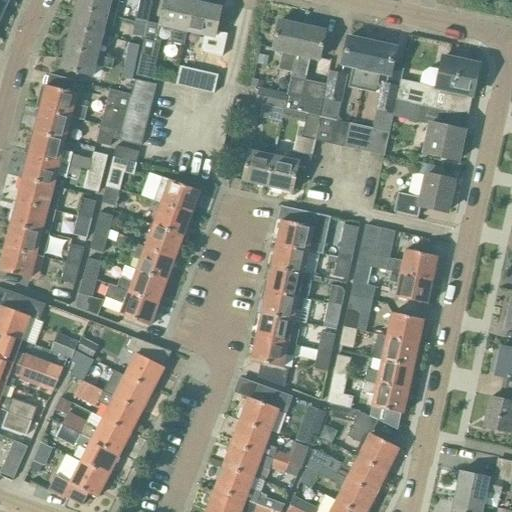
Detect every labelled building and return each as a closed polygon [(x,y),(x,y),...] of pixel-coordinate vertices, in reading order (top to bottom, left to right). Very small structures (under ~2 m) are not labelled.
[(0,0),(0,20),(9,2),(5,0),(0,0)] [(70,0),(69,7),(76,8),(76,9),(116,19),(120,0),(70,0)] [(148,22),(147,26),(145,38),(144,37),(136,76),(153,80),(162,41),(157,39),(161,26),(174,29),(171,44),(184,46),(187,32),(188,32),(194,3),(179,0),(166,0),(161,24),(149,22),(148,22)] [(135,23),(147,26),(148,22),(149,22),(153,4),(140,1),(135,23)] [(194,3),(188,32),(216,38),(222,9),(194,3)] [(116,19),(76,9),(73,19),(66,17),(64,28),(71,29),(103,37),(106,27),(113,29),(116,19)] [(293,73),(304,27),(280,22),(274,50),(283,52),(279,70),(292,73),(293,73)] [(145,38),(147,26),(135,23),(133,35),(144,37),(145,38)] [(288,94),(285,110),(319,118),(323,98),(303,94),(308,74),(312,58),(321,60),(327,32),(304,27),(293,73),(292,73),(288,94)] [(65,50),(98,58),(100,48),(108,50),(111,39),(103,37),(71,29),(68,40),(61,38),(59,48),(65,50)] [(363,91),(374,42),(351,37),(344,66),(355,69),(351,88),(363,91)] [(398,48),(374,42),(363,91),(376,94),(381,74),(391,77),(398,48)] [(125,64),(135,67),(139,46),(129,44),(125,64)] [(115,62),(98,58),(65,50),(63,60),(56,58),(53,68),(93,78),(95,67),(112,72),(115,62)] [(402,80),(400,87),(398,98),(449,109),(452,93),(473,97),(479,66),(445,58),(438,88),(402,80)] [(131,84),(135,67),(125,64),(121,82),(131,84)] [(185,68),(181,86),(214,94),(218,76),(185,68)] [(321,118),(335,121),(337,122),(337,121),(341,103),(342,103),(349,75),(330,71),(328,78),(323,98),(319,118),(321,118)] [(133,90),(154,96),(157,85),(135,80),(133,90)] [(374,129),(376,129),(390,132),(393,117),(394,118),(398,98),(400,87),(384,84),(374,129)] [(41,87),(38,97),(42,98),(39,110),(70,118),(85,121),(88,108),(74,104),(76,95),(45,87),(44,88),(41,87)] [(263,105),(285,110),(288,94),(259,87),(256,103),(263,105)] [(123,130),(125,120),(127,110),(130,100),(131,95),(110,89),(101,125),(115,128),(123,130)] [(133,90),(131,95),(130,100),(152,106),(154,96),(133,90)] [(130,100),(127,110),(149,116),(152,106),(130,100)] [(263,105),(256,103),(249,102),(243,126),(258,129),(263,105)] [(417,102),(413,122),(414,122),(431,126),(424,154),(458,161),(465,132),(445,127),(449,109),(417,102)] [(64,141),(70,118),(39,110),(33,133),(64,141)] [(127,110),(125,120),(147,126),(149,116),(127,110)] [(319,118),(285,110),(283,118),(306,123),(302,138),(316,141),(321,118),(319,118)] [(330,144),(335,121),(321,118),(316,141),(330,144)] [(125,120),(123,130),(122,130),(144,135),(147,126),(125,120)] [(335,121),(330,144),(343,147),(348,123),(337,121),(337,122),(335,121)] [(362,126),(348,123),(343,147),(357,150),(362,126)] [(101,125),(97,143),(110,146),(112,139),(120,141),(122,130),(123,130),(115,128),(101,125)] [(376,129),(374,129),(362,126),(357,150),(370,153),(376,129)] [(390,132),(376,129),(370,153),(384,156),(390,132)] [(142,146),(144,135),(122,130),(120,141),(142,146)] [(64,141),(33,133),(28,156),(70,166),(73,154),(62,151),(64,141)] [(113,159),(137,165),(140,152),(117,146),(113,159)] [(249,151),(242,182),(267,187),(274,156),(275,156),(276,150),(267,148),(266,154),(249,151)] [(90,171),(103,175),(108,156),(94,152),(90,171)] [(274,156),(267,187),(292,192),(297,168),(309,170),(312,157),(291,153),(290,159),(275,156),(274,156)] [(70,166),(28,156),(22,180),(53,187),(56,176),(67,178),(70,166)] [(111,168),(107,186),(120,189),(124,173),(125,171),(111,168)] [(103,175),(90,171),(85,189),(99,192),(103,175)] [(454,181),(426,175),(421,198),(398,193),(394,212),(418,218),(420,207),(447,212),(454,181)] [(160,204),(191,215),(199,192),(161,179),(153,201),(160,204)] [(53,187),(22,180),(16,202),(56,212),(60,200),(50,198),(53,187)] [(120,189),(107,186),(102,203),(116,207),(120,189)] [(78,217),(91,221),(96,202),(83,198),(78,217)] [(10,225),(51,235),(56,212),(16,202),(10,225)] [(191,215),(160,204),(152,226),(183,237),(191,215)] [(450,224),(452,213),(421,208),(419,218),(450,224)] [(322,255),(331,217),(294,209),(291,223),(282,221),(276,244),(308,251),(322,255)] [(95,232),(108,235),(113,216),(100,212),(95,232)] [(87,238),(91,221),(78,217),(73,235),(87,238)] [(10,225),(4,248),(36,256),(45,258),(51,235),(10,225)] [(371,268),(392,272),(433,281),(438,257),(406,250),(404,261),(374,255),(375,249),(378,250),(380,240),(383,228),(366,225),(363,236),(357,264),(372,267),(371,268)] [(183,237),(152,226),(144,249),(174,260),(183,237)] [(104,253),(108,235),(95,232),(90,249),(104,253)] [(71,244),(66,263),(80,266),(84,248),(71,244)] [(303,274),(308,251),(276,244),(271,268),(303,275),(303,274)] [(166,282),(174,260),(144,249),(139,247),(135,259),(140,260),(136,271),(166,282)] [(36,256),(4,248),(0,265),(0,271),(30,280),(36,256)] [(88,258),(83,278),(96,282),(101,262),(88,258)] [(337,262),(334,276),(348,279),(352,261),(338,258),(337,262)] [(75,284),(80,266),(66,263),(61,281),(75,284)] [(351,296),(373,301),(376,287),(368,285),(371,268),(372,267),(357,264),(351,296)] [(271,268),(266,291),(304,300),(306,291),(322,295),(324,284),(318,282),(319,278),(310,276),(303,274),(303,275),(271,268)] [(166,282),(136,271),(132,282),(122,278),(118,288),(117,289),(158,304),(166,282)] [(392,272),(390,282),(399,284),(396,297),(427,304),(433,281),(392,272)] [(92,298),(96,282),(83,278),(79,294),(75,308),(98,316),(104,300),(92,298)] [(117,289),(118,288),(110,285),(105,298),(124,304),(120,316),(150,327),(158,304),(117,289)] [(327,305),(341,308),(346,288),(332,285),(327,305)] [(0,307),(0,332),(21,340),(29,319),(38,322),(41,314),(46,305),(8,291),(2,307),(1,306),(0,307)] [(266,291),(261,314),(292,321),(301,323),(306,324),(311,301),(304,300),(266,291)] [(373,301),(351,296),(343,328),(358,331),(362,312),(370,314),(373,301)] [(341,308),(327,305),(324,323),(338,326),(341,308)] [(392,313),(387,337),(419,344),(424,320),(392,313)] [(261,314),(256,338),(287,345),(288,343),(296,345),(301,323),(292,321),(261,314)] [(358,331),(343,328),(339,346),(354,349),(358,331)] [(0,358),(13,363),(21,340),(0,332),(0,358)] [(322,332),(318,351),(331,354),(336,335),(322,332)] [(78,342),(58,334),(52,351),(71,358),(78,342)] [(382,360),(414,367),(419,344),(387,337),(387,338),(379,336),(374,358),(382,359),(382,360)] [(124,376),(152,390),(163,368),(172,352),(133,337),(131,342),(126,351),(135,355),(124,376)] [(100,346),(83,338),(77,351),(93,360),(100,346)] [(297,357),(300,346),(288,343),(287,345),(256,338),(251,362),(260,364),(257,377),(285,387),(289,367),(283,366),(285,355),(297,357)] [(493,360),(490,373),(495,374),(494,376),(511,379),(511,349),(501,347),(498,361),(493,360)] [(318,351),(314,369),(328,372),(331,354),(318,351)] [(51,363),(26,354),(22,367),(46,376),(51,363)] [(337,355),(333,374),(347,377),(352,358),(337,355)] [(13,363),(0,358),(0,384),(4,386),(9,374),(21,378),(20,381),(41,389),(46,376),(22,367),(13,363)] [(414,367),(382,360),(379,372),(368,369),(365,381),(408,390),(414,367)] [(347,377),(333,374),(327,403),(350,409),(353,397),(343,394),(347,377)] [(118,388),(113,398),(141,412),(152,390),(124,376),(118,388)] [(102,419),(130,433),(141,412),(88,385),(89,384),(82,381),(74,397),(96,408),(98,403),(108,408),(102,419)] [(369,417),(377,421),(386,426),(389,411),(403,414),(408,390),(365,381),(363,392),(374,395),(369,417)] [(0,396),(4,386),(0,384),(0,409),(9,412),(8,413),(32,422),(36,410),(0,396)] [(239,422),(269,433),(277,410),(286,413),(290,405),(293,397),(259,384),(253,401),(248,399),(239,422)] [(53,420),(63,425),(73,402),(63,398),(53,420)] [(511,402),(490,398),(483,428),(511,433),(511,402)] [(331,404),(328,415),(354,423),(353,425),(347,437),(360,444),(353,457),(358,459),(358,458),(387,472),(398,449),(370,435),(377,421),(369,417),(358,412),(350,409),(331,404)] [(308,406),(295,441),(309,446),(314,434),(318,436),(327,413),(308,406)] [(32,422),(8,413),(3,428),(26,437),(32,422)] [(63,426),(119,455),(130,433),(102,419),(97,430),(87,425),(89,423),(70,413),(63,426)] [(239,422),(231,445),(299,470),(308,447),(294,442),(289,455),(277,451),(278,449),(265,444),(269,433),(239,422)] [(80,462),(108,476),(119,455),(63,426),(57,438),(76,448),(77,445),(87,450),(80,462)] [(15,440),(2,471),(19,478),(31,446),(15,440)] [(34,460),(46,465),(54,447),(42,442),(34,460)] [(231,445),(223,467),(253,478),(257,467),(269,472),(270,469),(296,479),(299,470),(231,445)] [(316,451),(311,461),(337,475),(338,474),(342,465),(316,451)] [(358,458),(358,459),(348,479),(347,480),(375,494),(387,472),(358,458)] [(336,502),(355,511),(366,511),(375,494),(347,480),(348,479),(338,474),(337,475),(311,461),(307,469),(343,487),(337,500),(336,502)] [(108,476),(80,462),(70,483),(55,476),(48,491),(64,500),(64,498),(82,506),(88,494),(97,498),(108,476)] [(223,467),(215,490),(274,511),(281,511),(284,505),(267,499),(268,496),(261,494),(249,490),(253,478),(223,467)] [(461,471),(455,499),(483,505),(497,508),(500,495),(501,495),(504,482),(491,479),(491,478),(461,471)] [(274,511),(215,490),(206,511),(240,511),(243,511),(274,511)] [(304,502),(300,510),(300,511),(301,511),(355,511),(336,502),(337,500),(326,495),(319,510),(304,502)] [(481,511),(483,505),(455,499),(451,511),(481,511)]
